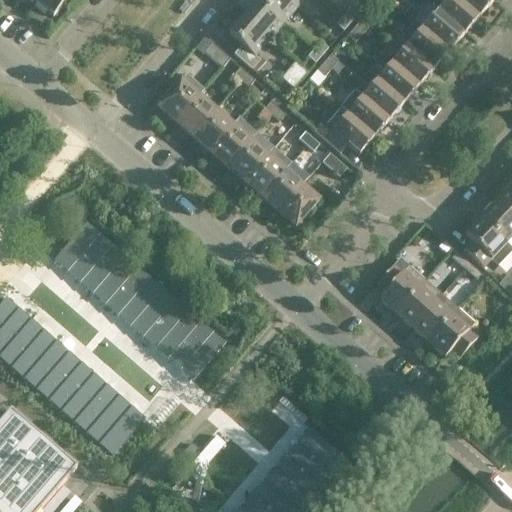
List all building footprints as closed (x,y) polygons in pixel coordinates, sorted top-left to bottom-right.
[(39,0),(36,4),(53,18),(68,0),(39,0)] [(259,0),(257,3),(283,25),(298,9),(287,0),(259,0)] [(287,0),(298,9),(305,0),(287,0)] [(388,0),(379,0),(377,2),(384,9),(391,2),(388,0)] [(464,36),(479,19),(457,0),(447,0),(437,12),(464,36)] [(494,1),(493,0),(457,0),(479,19),(494,1)] [(243,19),(269,42),(283,25),(257,3),(243,19)] [(349,25),(356,17),(348,11),(342,18),(349,25)] [(449,53),(464,36),(437,12),(422,30),(449,53)] [(342,18),(336,26),(343,32),(349,25),(342,18)] [(260,62),(255,58),(269,42),(243,19),(229,35),(242,47),(234,56),(252,72),(256,66),(258,64),(260,62)] [(361,36),(367,29),(360,23),(353,30),(361,36)] [(407,47),(434,70),(449,53),(422,30),(415,24),(400,41),(407,47)] [(353,30),(347,37),(354,43),(361,36),(353,30)] [(321,58),(327,50),(320,44),(313,51),(321,58)] [(222,70),(230,61),(212,45),(205,54),(222,70)] [(392,64),(419,87),(434,70),(407,47),(392,64)] [(313,51),(307,58),(314,65),(321,58),(313,51)] [(335,66),(337,63),(330,57),(323,64),(331,71),(335,66)] [(342,68),(337,63),(335,66),(331,71),(336,75),(342,68)] [(265,70),(258,64),(256,66),(252,72),(262,80),(268,73),(265,70)] [(323,64),(317,71),(324,78),(331,71),(323,64)] [(377,81),(404,105),(419,87),(392,64),(377,81)] [(248,76),(241,70),(234,78),(241,84),(248,76)] [(198,98),(204,91),(186,76),(157,109),(175,124),(198,97),(198,98)] [(241,84),(248,90),(255,82),(248,76),(241,84)] [(362,98),(389,122),(404,105),(377,81),(362,98)] [(283,83),(276,91),(284,99),(292,90),(283,83)] [(309,87),(303,93),(307,96),(312,96),(315,92),(309,87)] [(340,110),(374,139),(389,122),(362,98),(356,93),(340,110)] [(175,124),(192,140),(216,113),(198,98),(198,97),(175,124)] [(278,111),(271,104),(264,112),(271,118),(278,111)] [(359,157),(374,139),(340,110),(326,127),(321,123),(313,133),(340,156),(347,147),(359,157)] [(271,118),(278,125),(285,117),(278,111),(271,118)] [(192,140),(209,155),(233,128),(216,113),(192,140)] [(209,155),(227,170),(256,136),(238,121),(233,128),(209,155)] [(312,140),(305,134),(298,142),(305,148),(312,140)] [(227,170),(244,184),(273,151),(256,136),(227,170)] [(305,148),(313,154),(319,147),(312,140),(305,148)] [(261,199),(284,173),(290,166),(273,151),(244,184),(261,199)] [(347,170),(329,155),(321,164),(339,180),(347,170)] [(284,173),(261,199),(278,214),(301,187),(308,180),(291,165),(290,166),(284,173)] [(301,187),(278,214),(295,229),(319,202),(301,187)] [(511,191),(510,189),(495,205),(511,220),(511,191)] [(511,220),(495,205),(480,220),(506,245),(511,239),(511,220)] [(497,268),(511,252),(511,250),(506,245),(480,220),(465,237),(472,243),(464,252),(483,270),(491,261),(497,268)] [(86,225),(54,262),(67,273),(99,236),(86,225)] [(99,236),(67,273),(79,284),(111,247),(99,236)] [(448,257),(453,251),(444,243),(439,248),(448,257)] [(111,247),(79,284),(92,295),(124,258),(111,247)] [(452,259),(464,270),(469,265),(456,254),(452,259)] [(124,258),(92,295),(105,306),(136,269),(124,258)] [(395,316),(425,282),(400,260),(376,287),(385,295),(379,302),(395,316)] [(481,276),(469,265),(464,270),(476,281),(481,276)] [(136,269),(105,306),(117,317),(149,280),(136,269)] [(149,280),(117,317),(130,327),(161,291),(149,280)] [(412,330),(441,296),(425,282),(395,316),(412,330)] [(161,291),(130,327),(142,338),(174,302),(161,291)] [(427,344),(457,310),(441,296),(412,330),(427,344)] [(0,307),(0,332),(19,311),(6,300),(0,307)] [(174,302),(142,338),(155,349),(187,313),(174,302)] [(427,344),(445,359),(451,352),(460,360),(477,340),(468,332),(474,325),(457,310),(427,344)] [(19,311),(0,332),(0,358),(31,322),(19,311)] [(187,313),(155,349),(167,360),(199,324),(187,313)] [(31,322),(0,358),(0,359),(12,370),(44,333),(31,322)] [(199,324),(167,360),(180,371),(212,334),(199,324)] [(44,333),(12,370),(24,381),(56,344),(44,333)] [(212,334),(180,371),(192,382),(224,345),(212,334)] [(56,344),(24,381),(37,392),(69,355),(56,344)] [(69,355),(37,392),(50,403),(81,366),(69,355)] [(81,366),(50,403),(62,413),(94,377),(81,366)] [(94,377),(62,413),(75,424),(106,388),(94,377)] [(106,388),(75,424),(112,457),(144,421),(106,388)] [(40,511),(76,470),(10,413),(0,423),(0,511),(40,511)] [(309,430),(298,443),(335,474),(346,462),(309,430)] [(216,437),(192,464),(201,472),(225,445),(216,437)] [(298,443),(287,455),(324,487),(335,474),(298,443)] [(287,455),(277,468),(313,499),(324,487),(287,455)] [(277,468),(266,480),(302,511),(313,499),(277,468)] [(302,511),(266,480),(255,493),(276,511),(302,511)] [(276,511),(255,493),(244,506),(251,511),(276,511)]
